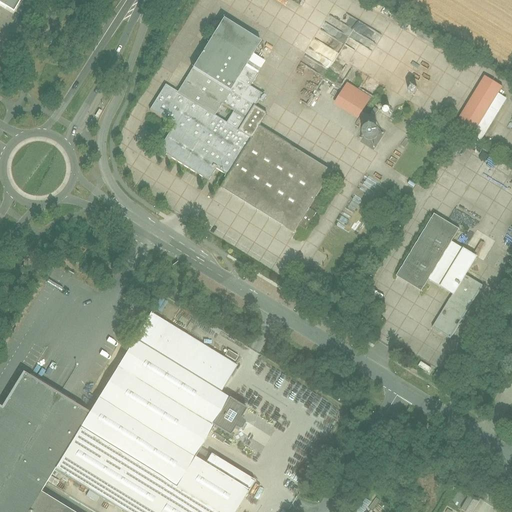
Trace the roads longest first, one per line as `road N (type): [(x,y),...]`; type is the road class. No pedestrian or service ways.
road 1 (residential): [(159,236),(402,385)]
road 2 (tertiary): [(159,236),(114,188),(103,158),(107,123),(151,0)]
road 3 (tertiary): [(135,2),(43,131)]
road 4 (tertiary): [(67,144),(125,38),(135,2)]
road 5 (residential): [(511,268),(427,400)]
road 6 (residential): [(402,385),(317,511)]
